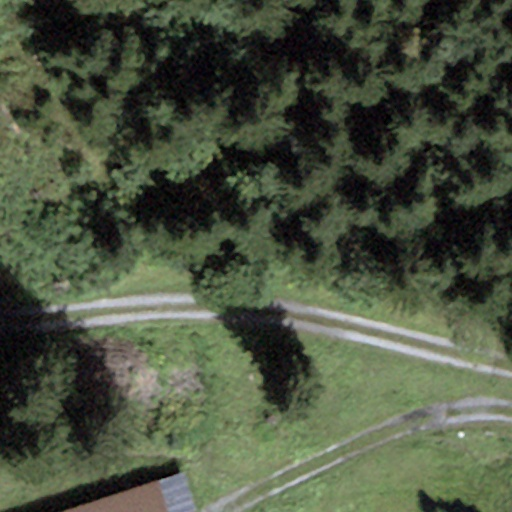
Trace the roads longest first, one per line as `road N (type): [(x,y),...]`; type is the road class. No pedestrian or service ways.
road 1 (track): [(511,366),(254,315),(141,311),(0,323)]
road 2 (track): [(195,511),(401,427),(511,403)]
